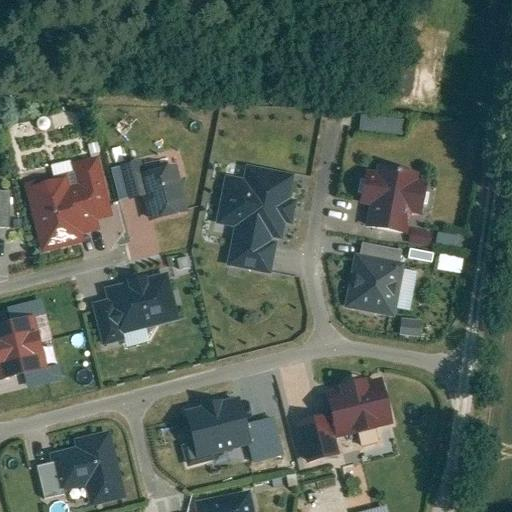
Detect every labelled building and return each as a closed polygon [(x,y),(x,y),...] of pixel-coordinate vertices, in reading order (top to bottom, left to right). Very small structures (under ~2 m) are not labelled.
[(357,133),(400,134),(401,118),(358,117),(357,133)] [(108,221),(94,162),(67,168),(69,177),(19,189),(37,261),(81,250),(79,240),(94,236),(92,226),(108,221)] [(295,173),(245,164),(242,178),(224,174),(215,224),(233,228),(226,267),(270,275),(276,243),(283,244),(287,225),(291,226),(296,201),(290,199),(295,173)] [(187,220),(173,168),(137,178),(134,169),(116,174),(126,207),(139,204),(146,231),(187,220)] [(417,178),(372,170),(371,176),(363,175),(356,212),(366,214),(363,231),(403,239),(407,219),(416,220),(422,188),(415,187),(417,178)] [(409,229),(406,243),(427,248),(430,233),(409,229)] [(404,261),(355,253),(346,305),(396,314),(404,261)] [(180,320),(167,271),(103,287),(105,298),(90,302),(102,346),(123,340),(122,335),(180,320)] [(35,296),(0,306),(0,357),(48,343),(35,296)] [(398,321),(397,335),(417,337),(418,322),(398,321)] [(330,397),(322,399),(332,445),(351,441),(353,449),(373,445),(370,432),(387,429),(377,384),(362,388),(361,385),(329,392),(330,397)] [(240,394),(184,410),(198,463),(255,447),(240,394)] [(110,430),(73,439),(75,446),(49,453),(59,493),(84,486),(90,509),(128,499),(110,430)] [(249,511),(247,497),(186,508),(187,511),(249,511)]
